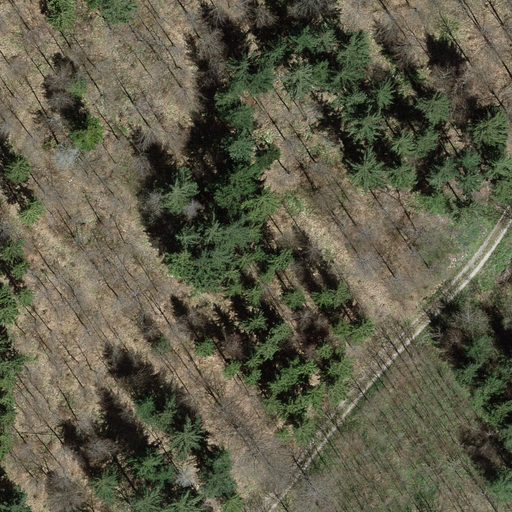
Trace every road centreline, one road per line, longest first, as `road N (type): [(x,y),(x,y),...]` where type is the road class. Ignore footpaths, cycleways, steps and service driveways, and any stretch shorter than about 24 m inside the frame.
road 1 (track): [(511,209),(466,273),(362,381),(265,511)]
road 2 (track): [(0,200),(18,141),(86,0)]
